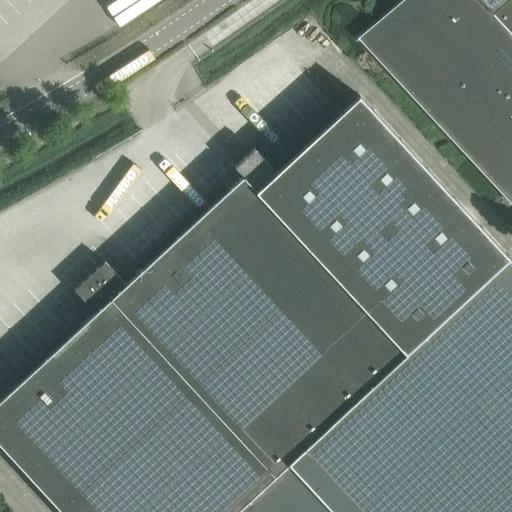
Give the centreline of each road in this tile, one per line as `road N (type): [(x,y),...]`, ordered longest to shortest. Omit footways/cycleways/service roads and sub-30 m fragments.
road 1 (unclassified): [(0,131),(220,0)]
road 2 (unknown): [(104,0),(29,54),(62,97)]
